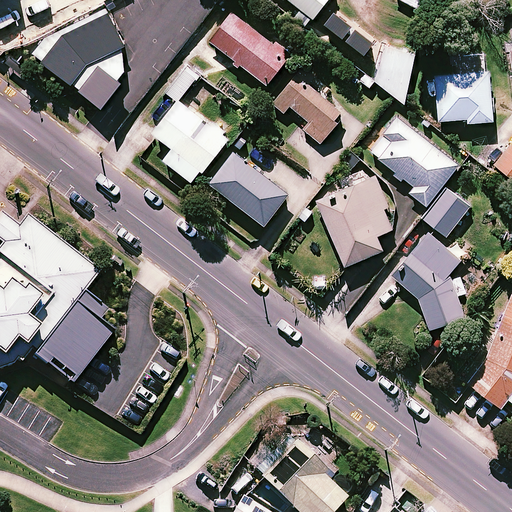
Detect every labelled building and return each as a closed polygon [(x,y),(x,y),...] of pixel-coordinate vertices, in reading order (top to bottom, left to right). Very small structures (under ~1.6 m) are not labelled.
[(290,0),(313,17),(326,0),(290,0)] [(33,52),(103,107),(123,83),(118,79),(124,71),(122,38),(105,7),(45,36),(33,52)] [(239,70),(243,65),(265,82),(287,54),(232,11),(210,39),(234,58),(230,63),(239,70)] [(418,56),(386,45),(375,81),(403,102),(418,56)] [(318,91),(323,86),(315,80),(319,76),(303,64),(273,103),(284,112),(290,105),(311,121),(304,129),(321,142),(345,112),(318,91)] [(228,137),(223,133),(230,124),(220,115),(212,125),(195,111),(210,92),(195,81),(200,75),(188,65),(167,92),(178,100),(153,131),(173,147),(164,158),(194,181),(228,137)] [(402,181),(405,176),(415,184),(409,192),(427,205),(458,164),(397,118),(372,152),(395,169),(392,173),(402,181)] [(511,142),(495,164),(511,177),(511,142)] [(289,192),(234,150),(210,182),(265,224),(289,192)] [(377,234),(391,228),(394,217),(394,214),(394,209),(394,205),(393,200),(392,196),(390,191),(388,187),(386,183),(383,179),(380,176),(377,172),(373,169),(369,167),(366,172),(355,165),(340,191),(318,201),(345,264),(383,248),(377,234)] [(469,205),(445,186),(421,216),(446,235),(469,205)] [(87,291),(102,272),(29,215),(20,226),(3,213),(0,216),(0,240),(4,244),(0,249),(0,369),(15,364),(19,359),(23,362),(33,349),(37,352),(35,354),(49,365),(54,359),(79,378),(115,332),(101,321),(110,309),(87,291)] [(451,250),(428,232),(394,276),(418,294),(430,328),(464,314),(456,294),(465,291),(461,277),(453,278),(476,250),(460,238),(451,250)] [(511,291),(486,358),(468,381),(470,383),(501,408),(511,393),(511,291)] [(344,452),(318,426),(284,423),(247,461),(299,511),(330,511),(346,496),(329,480),(340,468),(334,462),(344,452)] [(271,511),(244,494),(232,511),(271,511)]
